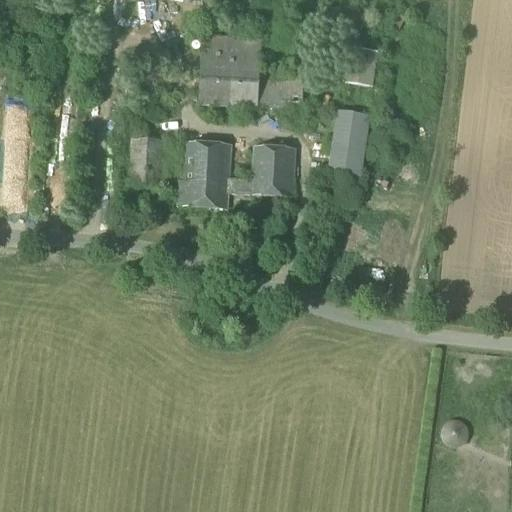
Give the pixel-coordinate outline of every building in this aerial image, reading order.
[(0,45),(40,46),(40,22),(40,7),(0,6),(0,22),(0,45)] [(257,75),(259,42),(200,39),(196,110),(255,113),(302,112),(302,75),(257,75)] [(373,91),(378,56),(347,52),(342,87),(373,91)] [(360,181),(369,119),(335,114),(327,176),(360,181)] [(161,185),(163,146),(132,144),(130,183),(161,185)] [(225,197),(227,183),(228,150),(182,148),(180,187),(176,187),(175,210),(224,213),(225,197)] [(227,183),(225,197),(289,201),(292,154),(251,152),(250,184),(227,183)]
